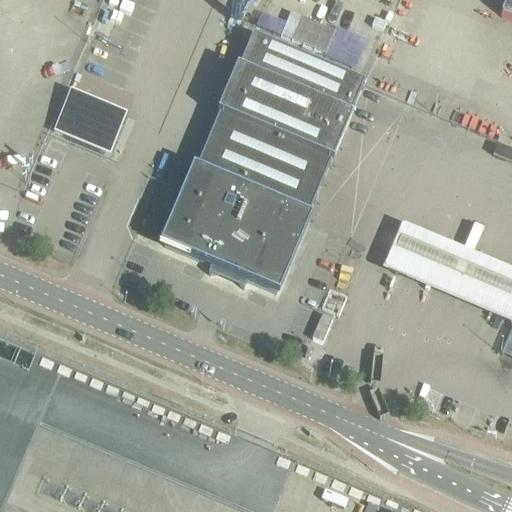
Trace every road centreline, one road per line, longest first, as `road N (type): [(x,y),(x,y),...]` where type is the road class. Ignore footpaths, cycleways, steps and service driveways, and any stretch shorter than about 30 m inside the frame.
road 1 (tertiary): [(359,429),(0,278)]
road 2 (unknown): [(186,0),(82,313)]
